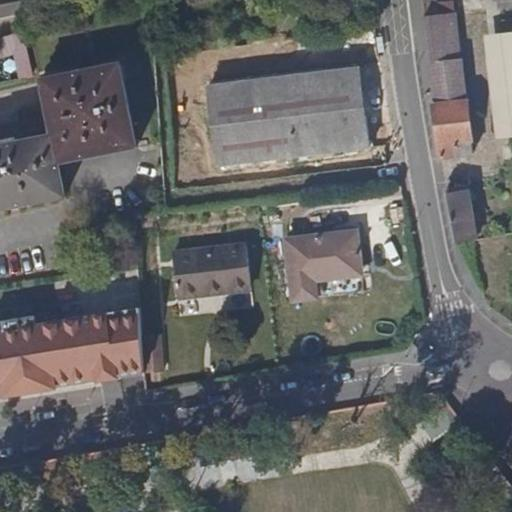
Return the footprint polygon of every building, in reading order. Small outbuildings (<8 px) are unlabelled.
[(420,0),(422,14),(453,11),(451,0),(420,0)] [(18,4),(0,4),(0,20),(19,19),(18,4)] [(470,151),(453,11),(422,14),(442,155),(470,151)] [(511,16),(497,18),(499,32),(511,30),(511,16)] [(511,30),(499,32),(480,34),(491,136),(511,133),(511,30)] [(0,81),(31,75),(29,64),(0,69),(0,81)] [(0,210),(40,202),(65,198),(59,162),(136,147),(121,71),(120,64),(41,79),(42,83),(52,134),(33,138),(0,143),(0,210)] [(217,166),(285,159),(370,150),(360,69),(278,78),(207,85),(217,166)] [(476,238),(467,188),(447,191),(455,242),(476,238)] [(146,226),(145,214),(132,215),(133,227),(146,226)] [(360,245),(359,234),(346,235),(348,246),(360,245)] [(348,246),(346,235),(289,241),(295,301),(318,298),(317,280),(316,273),(363,268),(360,245),(348,246)] [(253,286),(249,242),(174,248),(179,295),(211,293),(211,289),(253,286)] [(363,276),(363,268),(316,273),(317,280),(363,276)] [(0,392),(8,391),(9,396),(59,388),(58,382),(100,375),(101,381),(108,379),(123,377),(121,369),(147,366),(144,336),(143,331),(141,307),(36,323),(35,315),(3,320),(4,328),(0,328),(0,392)] [(167,370),(165,342),(146,343),(148,371),(167,370)] [(147,372),(147,366),(121,369),(123,377),(147,372)] [(101,381),(100,375),(58,382),(59,388),(101,381)]
